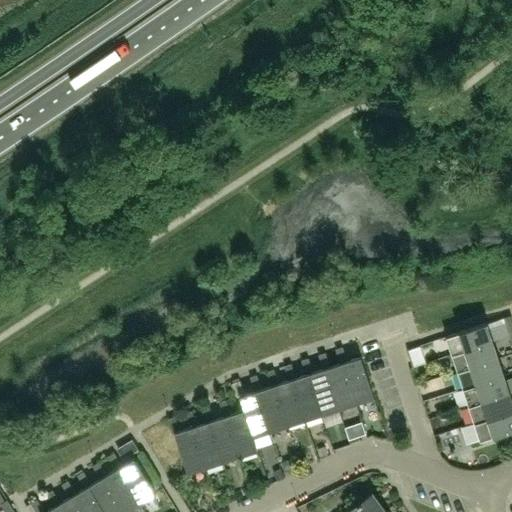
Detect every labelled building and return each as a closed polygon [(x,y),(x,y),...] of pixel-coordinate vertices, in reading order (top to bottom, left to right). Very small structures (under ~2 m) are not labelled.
[(453,355),(494,342),(488,324),(448,338),(453,355)] [(459,372),(500,359),(494,342),(453,355),(459,372)] [(344,362),(357,402),(374,396),(361,356),(349,360),(344,346),(338,348),(342,362),(344,362)] [(326,368),(340,408),(357,402),(344,362),(342,362),(333,366),(328,351),(320,354),(324,368),(326,368)] [(309,373),(323,414),(340,408),(326,368),(324,368),(315,371),(310,357),(303,360),(307,374),(309,373)] [(465,389),(505,376),(500,359),(459,372),(465,389)] [(293,379),(306,419),(323,414),(309,373),(307,374),(298,377),(293,363),(286,365),(291,379),(293,379)] [(276,384),(289,425),(306,419),(293,379),(291,379),(281,383),(276,369),(269,371),(274,385),(276,384)] [(258,391),(271,431),(289,425),(276,384),(274,385),(264,388),(259,375),(251,377),(256,391),(258,391)] [(470,406),(511,393),(505,376),(465,389),(470,406)] [(245,408),(255,436),(271,431),(258,391),(256,391),(246,394),(241,379),(233,382),(238,395),(240,394),(245,408)] [(476,423),(511,411),(511,396),(511,393),(470,406),(476,423)] [(227,414),(240,454),(258,448),(255,436),(245,408),(232,412),(227,398),(220,400),(225,414),(227,414)] [(210,418),(223,459),(240,454),(227,414),(225,414),(216,417),(211,403),(204,406),(208,419),(210,418)] [(192,425),(205,465),(223,459),(210,418),(208,419),(197,422),(192,409),(185,411),(190,425),(192,425)] [(511,411),(476,423),(482,441),(511,430),(511,411)] [(192,425),(190,425),(181,428),(176,415),(170,417),(174,431),(176,431),(189,471),(205,465),(192,425)] [(125,459),(139,451),(132,440),(118,448),(125,459)] [(117,469),(139,506),(155,496),(133,460),(121,467),(113,454),(107,458),(114,471),(117,469)] [(128,511),(139,506),(117,469),(114,471),(115,472),(106,477),(98,463),(92,467),(100,480),(101,479),(121,511),(128,511)] [(121,511),(101,479),(100,480),(91,486),(83,473),(77,476),(85,489),(86,488),(100,511),(121,511)] [(100,511),(86,488),(85,489),(75,495),(67,482),(61,485),(69,498),(71,497),(79,511),(100,511)] [(45,495),(53,508),(55,507),(58,511),(79,511),(71,497),(69,498),(60,504),(52,491),(45,495)] [(384,511),(371,494),(346,511),(384,511)] [(58,511),(55,507),(53,508),(46,511),(44,511),(37,500),(30,504),(35,511),(58,511)]
